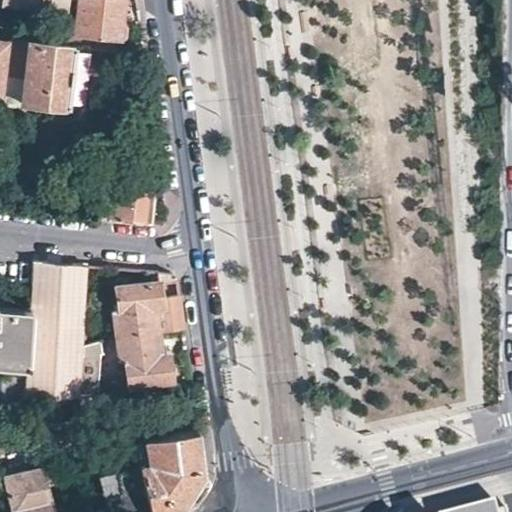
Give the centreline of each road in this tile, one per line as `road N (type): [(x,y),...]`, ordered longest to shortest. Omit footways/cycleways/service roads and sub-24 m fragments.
road 1 (residential): [(246,511),(223,426),(196,239)]
road 2 (residential): [(196,239),(164,0)]
road 3 (residential): [(196,239),(0,227)]
road 4 (secondary): [(381,490),(511,456)]
